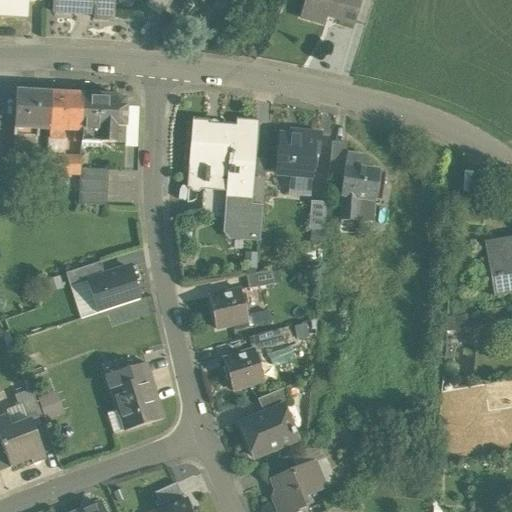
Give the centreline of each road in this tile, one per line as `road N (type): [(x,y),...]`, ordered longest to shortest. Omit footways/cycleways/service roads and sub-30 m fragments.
road 1 (residential): [(159,64),(155,227),(202,438)]
road 2 (residential): [(159,64),(400,114),(511,169)]
road 3 (residential): [(1,511),(202,438)]
road 4 (residential): [(0,58),(159,64)]
